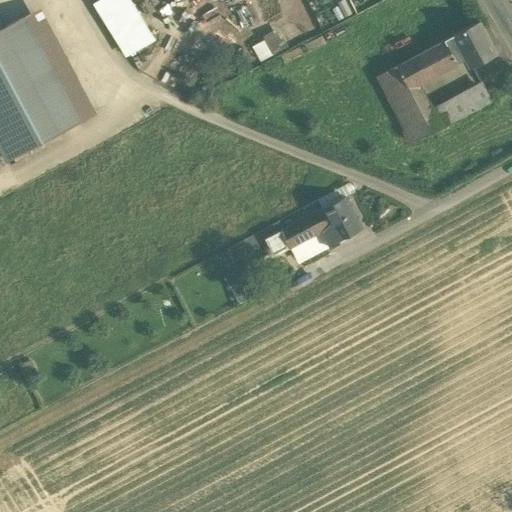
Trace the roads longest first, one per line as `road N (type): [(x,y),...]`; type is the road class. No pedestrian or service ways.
road 1 (residential): [(511,171),(432,212),(183,109),(117,66),(78,0)]
road 2 (track): [(249,310),(0,443)]
